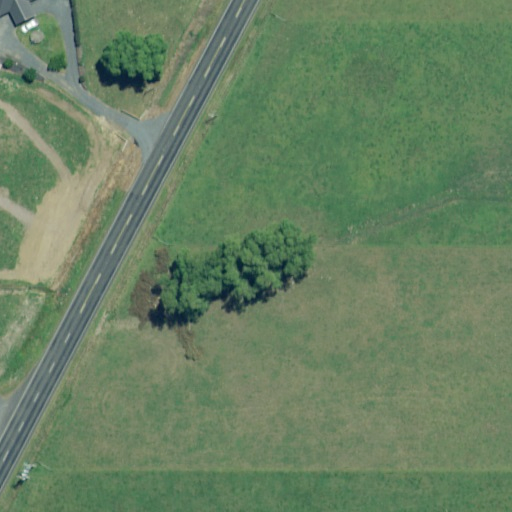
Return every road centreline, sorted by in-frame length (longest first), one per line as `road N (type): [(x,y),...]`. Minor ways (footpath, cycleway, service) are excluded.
road 1 (secondary): [(243,0),(0,463)]
road 2 (unknown): [(0,372),(115,154),(108,123),(81,87),(70,19)]
